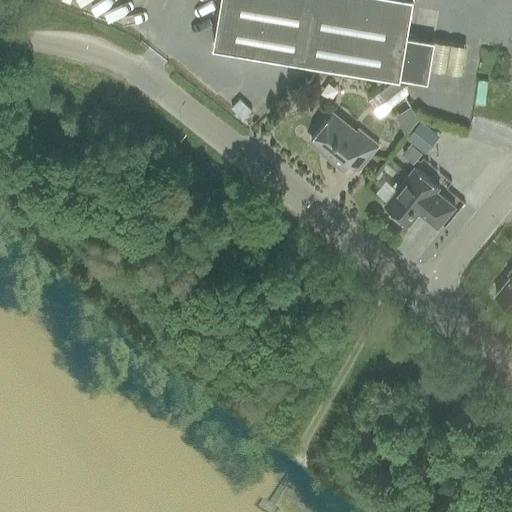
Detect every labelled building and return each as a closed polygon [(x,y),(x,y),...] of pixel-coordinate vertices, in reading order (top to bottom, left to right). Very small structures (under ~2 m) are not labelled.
[(222,0),(214,46),(293,59),(429,82),(436,41),(408,36),(413,0),(222,0)] [(393,82),(369,101),(381,117),(409,95),(408,85),(393,82)] [(400,111),(409,128),(425,120),(417,103),(400,111)] [(379,145),(359,129),(356,133),(332,114),(312,139),(325,150),(323,153),(344,170),(351,161),(360,169),(379,145)] [(424,150),(436,135),(421,123),(409,138),(424,150)] [(440,187),(415,167),(386,204),(410,224),(417,216),(416,212),(420,212),(428,217),(427,218),(438,228),(456,206),(437,191),(440,187)] [(511,269),(510,273),(511,275),(496,294),(511,306),(511,269)]
